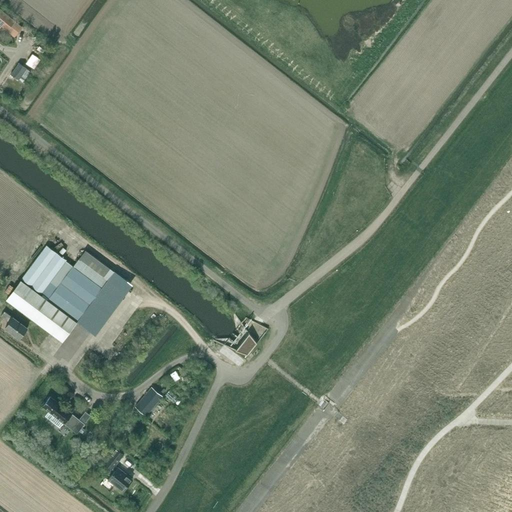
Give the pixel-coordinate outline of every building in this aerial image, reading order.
[(0,10),(0,25),(7,32),(15,23),(0,10)] [(19,62),(11,75),(19,80),(27,68),(19,62)] [(20,217),(24,215),(20,207),(16,209),(20,217)] [(324,228),(331,230),(338,211),(331,209),(324,228)] [(33,210),(29,215),(42,224),(46,218),(33,210)] [(27,220),(24,225),(34,229),(36,225),(27,220)] [(17,225),(15,230),(24,233),(26,229),(17,225)] [(323,230),(313,250),(324,255),(333,235),(323,230)] [(46,245),(7,300),(61,343),(102,289),(115,272),(86,250),(79,259),(77,257),(75,260),(77,261),(73,266),(66,261),(66,260),(46,245)] [(5,311),(1,316),(9,323),(5,328),(19,340),(28,329),(5,311)] [(236,349),(235,350),(240,352),(242,353),(247,355),(257,343),(254,339),(253,338),(249,333),(248,334),(236,349)] [(136,406),(147,415),(162,397),(152,388),(136,406)] [(176,391),(170,394),(176,404),(182,401),(176,391)] [(44,405),(43,406),(49,411),(46,416),(60,428),(64,423),(77,434),(85,424),(73,414),(51,396),(48,400),(46,400),(44,403),(44,405)] [(116,449),(108,459),(115,464),(123,454),(119,450),(117,449),(116,449)] [(108,459),(105,463),(115,471),(108,479),(123,491),(133,478),(118,467),(115,464),(108,459)] [(125,464),(132,470),(137,466),(130,459),(125,464)]
